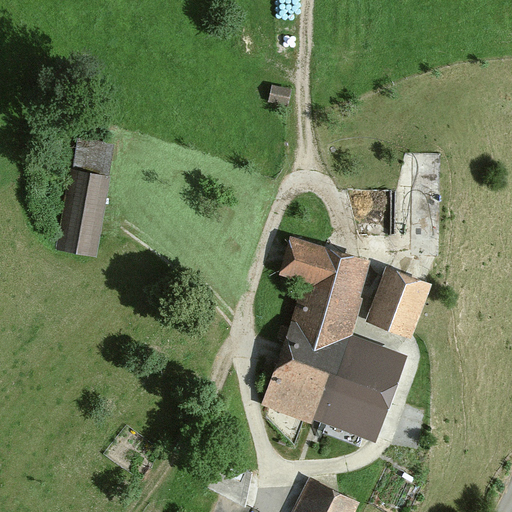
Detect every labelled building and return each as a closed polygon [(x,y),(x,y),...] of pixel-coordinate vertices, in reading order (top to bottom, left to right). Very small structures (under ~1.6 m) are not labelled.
[(290,99),(271,93),(267,104),(286,110),(290,99)] [(110,151),(76,145),(60,246),(93,252),(110,151)] [(269,406),(317,421),(343,343),(366,273),(293,249),(284,277),(309,285),(269,406)] [(427,286),(388,272),(369,322),(409,337),(427,286)] [(400,363),(343,343),(317,421),(374,440),(400,363)] [(346,511),(349,507),(308,486),(293,511),(346,511)]
